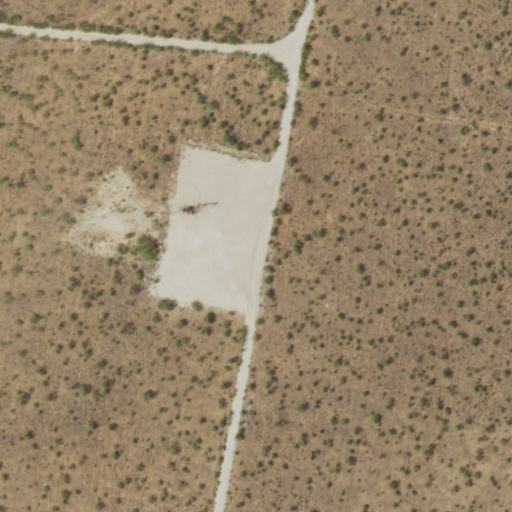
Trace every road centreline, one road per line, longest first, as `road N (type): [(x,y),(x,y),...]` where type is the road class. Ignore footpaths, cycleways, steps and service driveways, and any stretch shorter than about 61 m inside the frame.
road 1 (track): [(308,0),(215,511)]
road 2 (track): [(229,437),(308,424),(511,435)]
